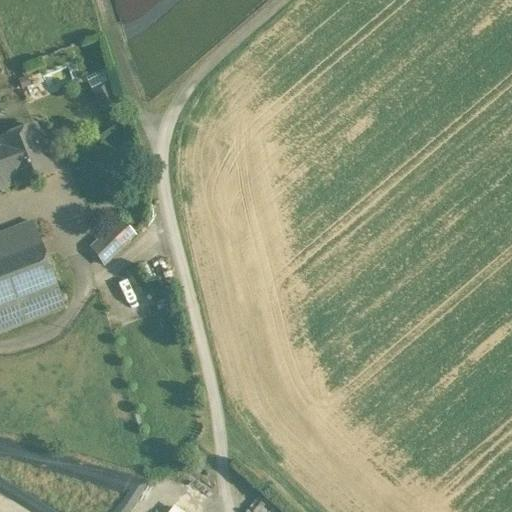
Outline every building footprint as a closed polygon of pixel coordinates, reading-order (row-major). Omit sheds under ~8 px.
[(37,129),(1,142),(1,143),(0,143),(0,179),(4,191),(17,186),(19,189),(54,176),(37,129)] [(92,248),(104,267),(137,236),(121,220),(92,248)] [(33,222),(14,230),(21,248),(0,256),(0,310),(45,293),(58,288),(33,222)] [(14,230),(0,234),(0,256),(21,248),(14,230)] [(58,288),(45,293),(52,312),(65,307),(58,288)] [(45,293),(0,310),(0,332),(52,312),(45,293)]
